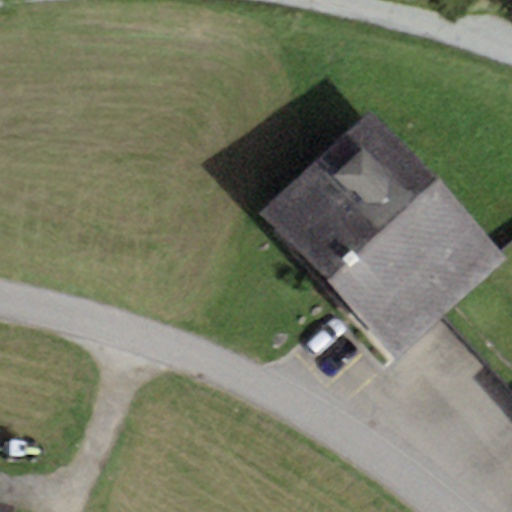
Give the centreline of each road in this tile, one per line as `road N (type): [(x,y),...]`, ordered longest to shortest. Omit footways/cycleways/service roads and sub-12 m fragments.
road 1 (residential): [(0,305),(147,342),(341,421),(452,511)]
road 2 (residential): [(295,0),(511,53)]
